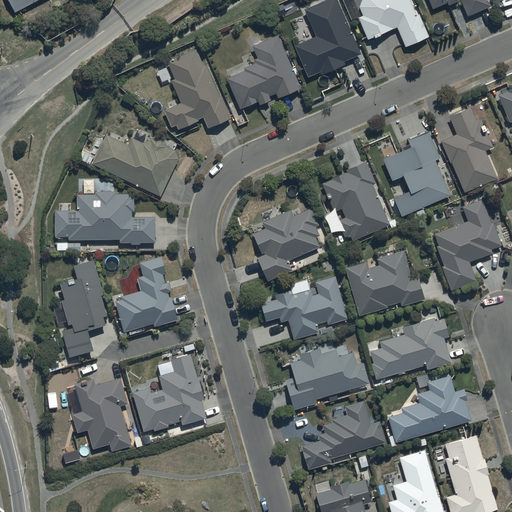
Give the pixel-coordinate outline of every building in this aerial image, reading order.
[(8,0),(14,10),(31,0),(8,0)] [(360,51),(336,0),(318,0),(303,6),(315,33),(293,43),(308,75),(320,69),(321,72),(344,61),(343,59),(360,51)] [(357,14),(367,36),(396,24),(404,44),(428,34),(418,11),(415,12),(410,0),(359,0),(358,3),(362,12),(357,14)] [(490,3),(488,0),(429,0),(432,6),(445,0),(446,0),(448,2),(451,0),(460,0),(467,13),(490,3)] [(300,85),(276,32),(251,44),(256,55),(253,57),(255,60),(243,66),(243,68),(226,76),(237,100),(230,104),(239,123),(247,119),(241,105),(257,98),(258,101),(269,96),(268,94),(275,91),(277,95),(300,85)] [(195,47),(166,59),(174,77),(171,79),(180,100),(163,107),(170,124),(175,122),(177,126),(197,117),(197,116),(202,114),(207,125),(230,115),(220,93),(218,94),(204,63),(202,64),(195,47)] [(511,85),(496,92),(509,119),(511,118),(511,85)] [(451,160),(463,189),(496,175),(484,148),(492,144),(484,126),(480,115),(474,117),(469,104),(442,116),(450,134),(440,138),(449,161),(451,160)] [(393,194),(401,212),(450,192),(434,157),(439,155),(427,127),(406,136),(409,143),(382,156),(391,177),(403,173),(406,180),(398,183),(401,190),(393,194)] [(148,137),(141,140),(130,135),(127,142),(105,131),(90,161),(159,194),(177,155),(174,148),(165,144),(164,137),(156,133),(149,136),(148,137)] [(348,232),(351,237),(389,222),(372,182),(375,181),(366,158),(345,167),(346,170),(321,180),(332,209),(340,206),(343,212),(340,213),(341,216),(337,218),(344,234),(348,232)] [(67,234),(67,237),(118,237),(118,240),(130,240),(130,242),(139,242),(139,241),(154,241),(154,214),(131,214),(131,209),(133,209),(133,196),(130,196),(130,192),(116,192),(116,189),(94,189),(94,192),(75,192),(75,207),(54,207),(54,234),(67,234)] [(444,263),(441,264),(450,287),(475,277),(468,259),(491,250),(490,246),(501,242),(492,221),(490,221),(480,196),(462,204),(468,218),(434,232),(439,243),(436,244),(444,263)] [(291,268),(287,258),(319,244),(315,235),(319,233),(315,224),(318,223),(311,206),(292,214),(289,208),(262,220),(265,225),(252,230),(262,253),(257,255),(267,279),(291,268)] [(365,259),(345,265),(358,313),(387,305),(386,303),(399,300),(400,304),(423,297),(417,273),(411,274),(403,248),(376,256),(377,262),(367,265),(365,259)] [(115,298),(123,329),(152,321),(153,324),(176,318),(170,294),(169,295),(167,289),(170,288),(168,279),(164,280),(162,272),(165,271),(160,254),(139,259),(143,273),(136,275),(140,289),(120,294),(121,297),(115,298)] [(59,320),(68,353),(92,346),(87,327),(105,322),(102,314),(106,312),(100,292),(102,292),(92,256),(72,262),(75,274),(58,279),(63,296),(60,297),(62,302),(52,305),(57,320),(59,320)] [(346,316),(334,274),(314,279),(318,291),(311,293),(309,286),(308,287),(305,277),(289,281),(290,286),(274,291),(275,297),(260,301),(265,318),(279,314),(280,320),(288,317),(294,337),(318,330),(315,321),(325,318),(327,322),(346,316)] [(371,361),(375,376),(397,370),(398,373),(404,371),(404,369),(425,363),(426,367),(451,360),(443,335),(448,334),(443,317),(434,319),(433,316),(401,324),(401,326),(392,329),(393,334),(376,339),(376,341),(370,343),(374,360),(371,361)] [(317,400),(316,396),(368,381),(362,360),(356,362),(353,350),(337,354),(335,347),(320,351),(318,345),(298,351),(300,357),(289,360),(293,375),(284,377),(293,407),(317,400)] [(132,390),(143,429),(153,426),(153,428),(167,424),(167,422),(180,418),(181,422),(205,415),(200,397),(203,396),(198,378),(197,378),(189,350),(169,356),(172,368),(158,372),(162,386),(150,390),(149,385),(132,390)] [(395,443),(394,439),(470,417),(465,398),(462,386),(455,389),(450,372),(426,379),(428,387),(416,391),(418,400),(400,405),(401,410),(387,414),(393,433),(388,435),(391,444),(395,443)] [(92,376),(74,382),(81,408),(71,411),(76,430),(86,427),(91,446),(108,441),(110,448),(131,443),(120,403),(127,401),(120,375),(94,382),(92,376)] [(331,460),(329,456),(384,440),(378,418),(370,420),(363,398),(343,403),(346,412),(331,416),(332,420),(322,423),(324,430),(317,432),(319,438),(300,443),(307,467),(331,460)] [(475,432),(444,441),(447,455),(444,456),(454,492),(445,494),(450,511),(475,511),(497,506),(486,471),(488,471),(483,455),(482,455),(475,432)] [(396,497),(387,499),(390,511),(443,511),(439,494),(437,494),(424,447),(398,454),(405,479),(403,479),(401,472),(397,474),(398,480),(392,482),(396,497)] [(330,486),(315,490),(320,511),(322,511),(329,510),(329,511),(383,511),(383,510),(375,511),(365,511),(362,500),(369,498),(363,476),(348,480),(347,478),(329,482),(330,486)]
